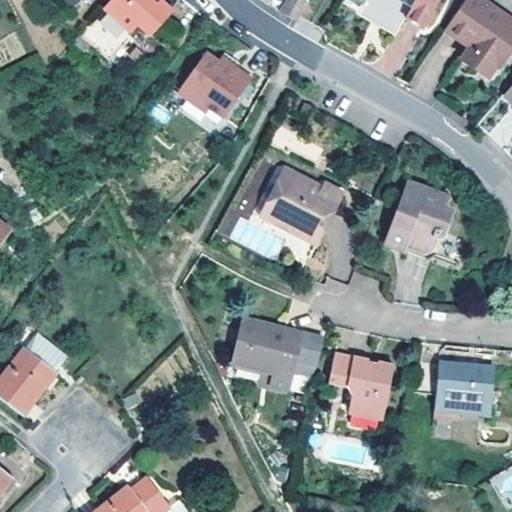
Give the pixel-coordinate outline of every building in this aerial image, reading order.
[(172,13),(159,1),(154,5),(147,0),(110,0),(103,8),(130,31),(136,25),(150,37),(172,13)] [(296,19),(306,3),(301,0),(289,0),(282,10),(296,19)] [(408,0),(413,3),(406,16),(424,26),(438,0),(408,0)] [(481,0),(464,0),(444,29),(468,46),(464,52),(473,58),(467,66),(489,81),(504,59),(507,61),(511,53),(511,31),(500,22),(504,16),(481,0)] [(106,58),(130,31),(103,8),(80,34),(106,58)] [(511,21),(504,16),(500,22),(511,31),(511,21)] [(473,58),(464,52),(459,59),(467,66),(473,58)] [(249,82),(235,72),(231,77),(204,57),(176,95),(190,105),(194,100),(208,110),(222,120),(249,82)] [(204,115),(208,110),(194,100),(190,105),(204,115)] [(261,216),(300,235),(304,229),(271,213),(292,173),(284,169),(261,216)] [(324,190),(292,173),(271,213),(304,229),(300,235),(316,243),(342,193),(326,185),(324,190)] [(445,196),(408,182),(390,230),(407,236),(404,242),(434,253),(450,210),(442,207),(445,196)] [(407,236),(390,230),(385,245),(431,262),(434,253),(404,242),(407,236)] [(247,320),(245,326),(287,336),(288,330),(247,320)] [(277,383),(294,387),(298,371),(314,375),(322,338),(288,330),(287,336),(245,326),(234,371),(263,379),(266,368),(280,372),(277,383)] [(0,376),(0,401),(19,417),(67,356),(41,335),(27,353),(22,349),(0,376)] [(331,381),(346,384),(353,356),(338,353),(331,381)] [(354,386),(349,411),(382,418),(393,365),(353,356),(346,384),(354,386)] [(437,417),(459,418),(459,410),(492,413),(492,409),(495,368),(441,364),(437,417)] [(292,397),(294,387),(277,383),(280,372),(266,368),(263,379),(260,389),(292,397)] [(510,369),(495,368),(492,409),(507,410),(510,369)] [(491,421),(492,413),(459,410),(459,418),(491,421)] [(0,489),(8,479),(0,472),(0,489)] [(92,511),(173,511),(170,507),(149,477),(140,483),(141,485),(134,490),(130,484),(92,511)] [(187,511),(179,500),(170,507),(173,511),(187,511)]
